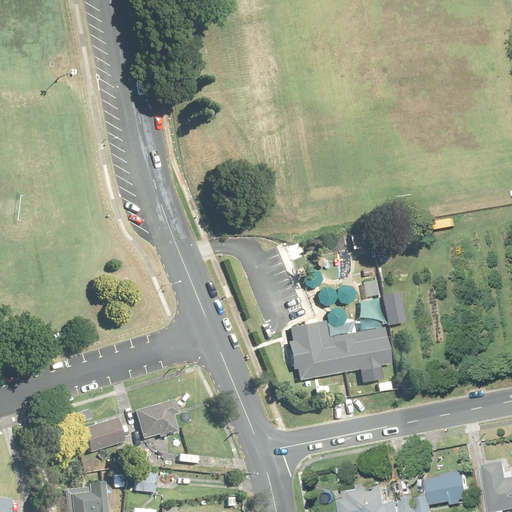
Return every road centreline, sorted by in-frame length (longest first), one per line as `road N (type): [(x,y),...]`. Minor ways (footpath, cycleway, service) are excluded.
road 1 (residential): [(115,0),(139,134),(214,340)]
road 2 (residential): [(511,402),(258,452)]
road 3 (residential): [(0,402),(214,340)]
road 4 (residential): [(214,340),(258,452)]
